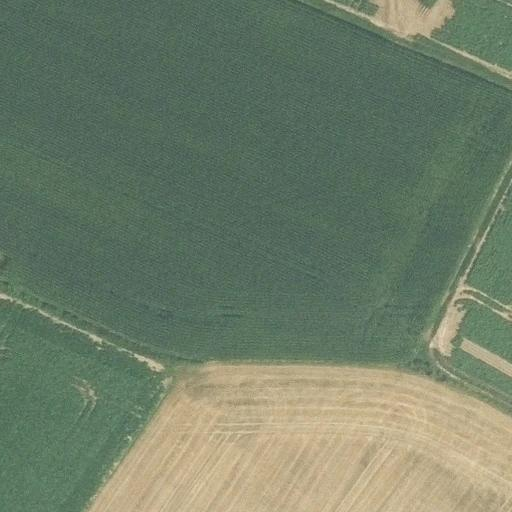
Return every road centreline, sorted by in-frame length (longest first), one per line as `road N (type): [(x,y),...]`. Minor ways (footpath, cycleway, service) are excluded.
road 1 (track): [(511,409),(442,373),(431,340),(511,166)]
road 2 (track): [(511,84),(314,0)]
